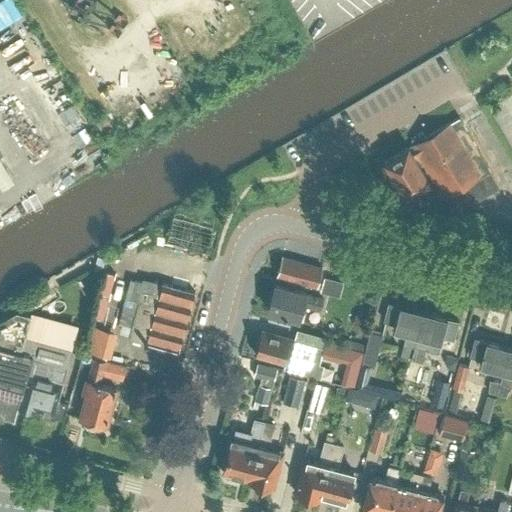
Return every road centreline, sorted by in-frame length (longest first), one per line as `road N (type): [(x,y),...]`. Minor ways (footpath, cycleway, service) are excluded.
road 1 (tertiary): [(174,497),(231,269),(254,229),(297,226),(511,285)]
road 2 (residential): [(174,497),(0,450)]
